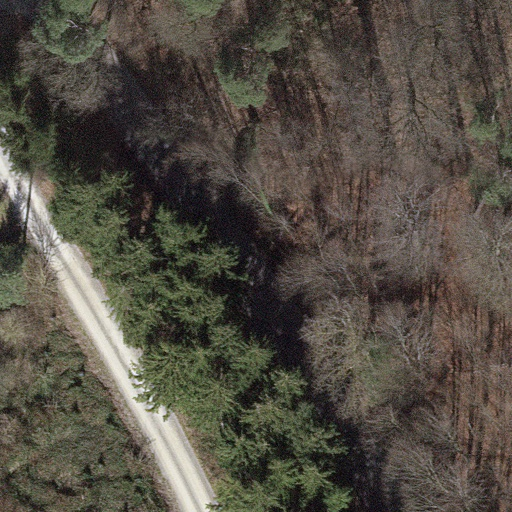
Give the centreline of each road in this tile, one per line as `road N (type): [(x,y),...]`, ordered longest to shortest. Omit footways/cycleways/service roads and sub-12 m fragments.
road 1 (unclassified): [(48,0),(164,150),(394,511)]
road 2 (track): [(0,139),(201,511)]
